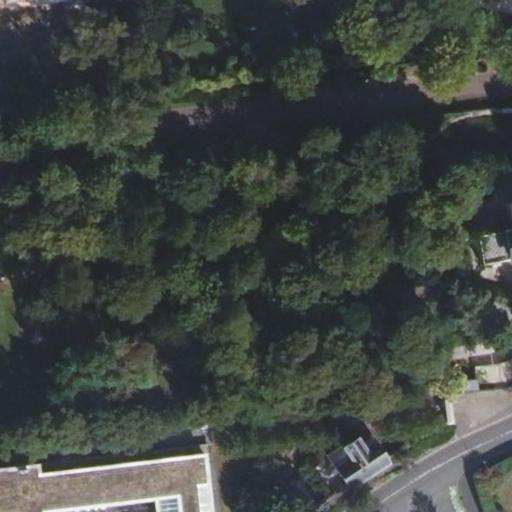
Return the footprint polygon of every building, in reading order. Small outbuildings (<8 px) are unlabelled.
[(0,0),(0,8),(21,8),(20,0),(0,0)] [(511,202),(508,203),(511,223),(511,229),(478,236),(484,264),(511,258),(511,202)] [(501,365),(510,388),(511,387),(511,345),(496,353),(501,365)] [(472,393),(510,388),(501,365),(471,370),(472,381),(472,393)] [(455,383),(457,394),(472,393),(472,381),(455,383)] [(326,456),(346,486),(382,461),(368,440),(356,447),(351,439),(326,456)] [(208,484),(204,454),(40,473),(39,466),(0,470),(0,511),(198,511),(196,486),(208,484)]
